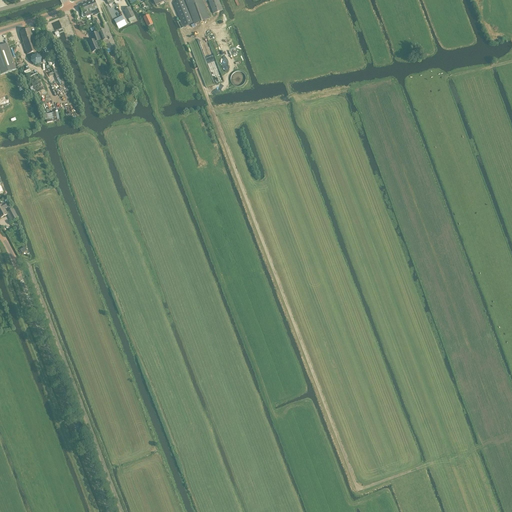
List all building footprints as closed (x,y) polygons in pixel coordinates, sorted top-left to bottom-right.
[(182,0),(174,4),(176,10),(184,27),(193,23),(182,0)] [(185,0),(194,25),(209,19),(202,0),(185,0)] [(208,0),(213,14),(222,10),(218,0),(208,0)] [(87,4),(91,15),(94,14),(94,16),(100,14),(95,1),(87,4)] [(91,15),(87,4),(80,8),(82,14),(81,14),(83,18),(91,15)] [(136,19),(129,7),(124,10),(130,22),(136,19)] [(148,15),(144,17),(143,18),(147,27),(153,24),(148,15)] [(126,23),(123,18),(117,21),(120,26),(126,23)] [(30,29),(20,32),(27,55),(37,51),(35,44),(36,43),(36,42),(41,41),(39,36),(33,38),(30,29)] [(99,32),(102,40),(107,38),(104,30),(99,32)] [(91,35),(93,40),(88,42),(92,52),(99,49),(96,41),(100,40),(97,32),(91,35)] [(16,70),(7,44),(0,46),(0,74),(0,75),(16,70)] [(59,75),(51,56),(45,58),(49,67),(51,66),(55,77),(59,75)] [(12,220),(17,218),(17,217),(13,209),(8,212),(12,220)]
